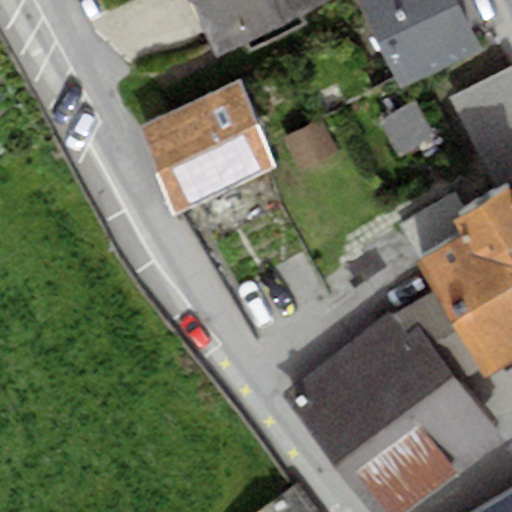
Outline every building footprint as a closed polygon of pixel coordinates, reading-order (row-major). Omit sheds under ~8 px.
[(187,0),(218,58),(326,0),(187,0)] [(355,0),(399,86),(480,44),(457,0),(355,0)] [(511,64),(449,99),(499,191),(510,186),(511,189),(511,64)] [(239,82),(136,129),(174,213),(277,166),(239,82)] [(320,121),(282,139),(296,170),(334,152),(320,121)] [(462,235),(414,259),(433,293),(390,316),(405,333),(415,324),(460,382),(480,370),(484,376),(511,359),(511,189),(510,186),(499,191),(452,219),(462,235)] [(390,316),(387,314),(283,397),(370,511),(399,511),(505,441),(460,382),(415,324),(405,333),(390,316)] [(316,511),(297,484),(257,511),(316,511)] [(511,511),(511,490),(475,511),(511,511)]
